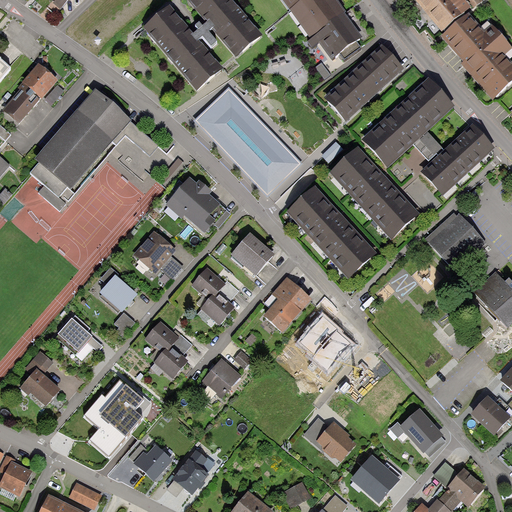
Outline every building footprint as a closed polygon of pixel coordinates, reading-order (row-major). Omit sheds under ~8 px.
[(56,0),(53,3),(60,9),(68,0),(56,0)] [(263,35),(232,0),(188,0),(208,23),(213,29),(236,57),(263,35)] [(282,0),(289,10),(302,0),(282,0)] [(311,39),(345,14),(347,12),(338,0),(302,0),(289,10),(311,39)] [(472,9),(464,0),(414,0),(442,34),(472,9)] [(464,0),(472,9),(482,0),(464,0)] [(195,34),(173,9),(146,31),(197,92),(224,69),(200,41),(195,34)] [(345,14),(311,39),(308,41),(313,48),(320,43),(332,60),(340,53),(345,60),(361,48),(356,41),(362,37),(345,14)] [(471,14),(443,37),(464,63),(462,64),(491,101),(511,84),(511,60),(507,55),(511,51),(511,46),(494,24),(485,31),(471,14)] [(199,30),(195,34),(200,41),(203,38),(211,48),(218,42),(209,32),(213,29),(208,23),(203,27),(201,23),(196,27),(199,30)] [(406,70),(383,45),(325,97),(347,122),(406,70)] [(0,82),(11,70),(0,59),(0,82)] [(322,63),(316,67),(325,79),(330,75),(322,63)] [(58,81),(39,64),(23,83),(41,99),(42,99),(58,81)] [(428,77),(360,140),(388,171),(414,146),(428,161),(442,149),(427,132),(455,106),(428,77)] [(41,99),(23,83),(19,88),(21,90),(3,111),(19,124),(41,99)] [(57,85),(45,100),(51,106),(64,91),(57,85)] [(195,122),(268,195),(301,163),(292,154),(228,89),(195,122)] [(76,194),(72,191),(113,144),(116,147),(126,135),(151,157),(159,148),(96,93),(35,162),(39,165),(32,173),(46,185),(39,193),(60,212),(76,194)] [(474,124),(422,172),(444,196),(496,148),(474,124)] [(0,125),(0,136),(6,142),(11,135),(0,125)] [(337,143),(323,156),(329,163),(343,150),(337,143)] [(357,147),(330,172),(392,239),(419,214),(386,177),(357,147)] [(0,177),(10,166),(0,157),(0,177)] [(199,180),(196,183),(191,178),(167,205),(182,218),(184,216),(205,233),(207,231),(209,232),(215,226),(218,229),(232,214),(210,195),(213,192),(199,180)] [(315,187),(287,212),(348,280),(377,254),(344,218),(315,187)] [(458,211),(426,240),(453,270),(485,241),(458,211)] [(177,251),(154,231),(133,255),(156,276),(160,270),(172,257),(177,251)] [(275,255),(250,233),(231,256),(256,277),(275,255)] [(184,267),(172,257),(160,270),(173,281),(184,267)] [(101,279),(107,285),(100,293),(101,298),(118,313),(120,311),(122,313),(132,302),(138,295),(117,277),(118,275),(111,268),(101,279)] [(225,284),(206,268),(191,286),(203,296),(197,304),(202,308),(201,309),(220,326),(229,315),(236,308),(229,302),(239,291),(228,281),(225,284)] [(511,322),(511,289),(511,290),(497,273),(476,292),(507,326),(511,322)] [(313,300),(288,278),(272,295),(278,300),(263,316),(282,334),(302,312),(313,300)] [(136,323),(124,313),(115,324),(120,328),(117,331),(123,337),(136,323)] [(90,329),(76,316),(56,338),(76,357),(88,344),(98,353),(104,346),(88,332),(90,329)] [(336,330),(323,319),(300,346),(315,358),(313,361),(328,374),(351,347),(341,338),(336,334),(338,332),(336,330)] [(174,334),(161,322),(145,340),(161,355),(153,364),(172,380),(182,369),(190,360),(185,355),(193,346),(177,331),(174,334)] [(252,335),(246,341),(252,347),(258,341),(252,335)] [(241,351),(233,360),(245,369),(252,360),(241,351)] [(30,394),(46,408),(56,395),(61,390),(44,375),(55,363),(41,352),(26,369),(33,375),(20,389),(28,396),(30,394)] [(212,369),(202,381),(222,399),(242,376),(222,359),(212,369)] [(511,367),(501,379),(511,389),(511,367)] [(87,420),(102,432),(92,444),(110,460),(143,422),(140,420),(151,408),(140,399),(139,401),(122,387),(107,404),(103,401),(87,420)] [(490,396),(472,415),(494,436),(511,416),(511,409),(500,398),(496,402),(490,396)] [(438,429),(421,410),(401,427),(398,423),(390,430),(398,439),(404,433),(424,455),(426,453),(430,457),(446,443),(442,438),(444,436),(438,429)] [(357,443),(349,437),(350,435),(343,428),(334,420),(328,426),(319,418),(304,435),(324,453),(325,452),(332,458),(336,458),(341,462),(357,443)] [(130,457),(134,462),(144,451),(147,454),(149,452),(141,444),(130,457)] [(134,462),(133,463),(154,481),(161,473),(173,460),(156,445),(149,452),(147,454),(144,451),(134,462)] [(209,460),(196,450),(173,480),(175,480),(167,489),(177,497),(184,488),(192,495),(202,483),(209,474),(202,469),(209,460)] [(385,466),(371,454),(349,479),(379,504),(389,493),(401,479),(400,478),(402,476),(387,463),(385,466)] [(15,463),(16,461),(7,456),(0,469),(0,473),(4,475),(0,484),(0,487),(19,497),(32,471),(15,463)] [(459,474),(446,463),(433,477),(447,489),(459,474)] [(448,491),(441,499),(454,510),(461,501),(469,508),(486,488),(464,469),(459,474),(447,489),(448,491)] [(302,483),(280,494),(289,510),(310,499),(302,483)] [(102,496),(77,484),(69,498),(94,511),(102,496)] [(274,511),(248,491),(231,511),(274,511)] [(59,511),(64,503),(50,496),(41,511),(59,511)] [(344,511),(349,507),(336,496),(325,508),(329,511),(344,511)] [(423,504),(415,511),(451,511),(437,499),(429,509),(423,504)] [(76,511),(78,510),(64,503),(59,511),(76,511)]
